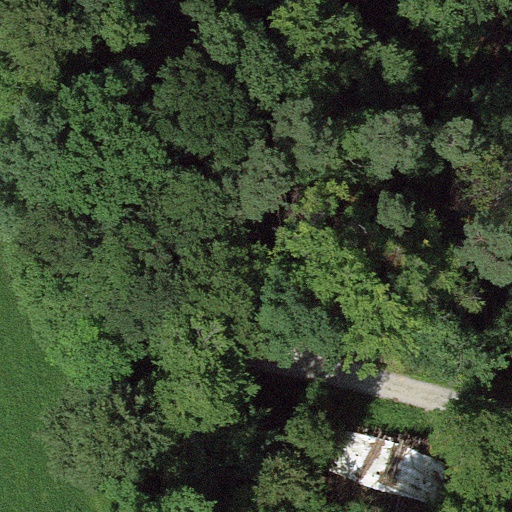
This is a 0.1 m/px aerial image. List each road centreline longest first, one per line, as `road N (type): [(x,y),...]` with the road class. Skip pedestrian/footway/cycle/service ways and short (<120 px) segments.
road 1 (track): [(511,422),(143,323),(71,259),(17,0)]
road 2 (track): [(71,259),(130,511)]
